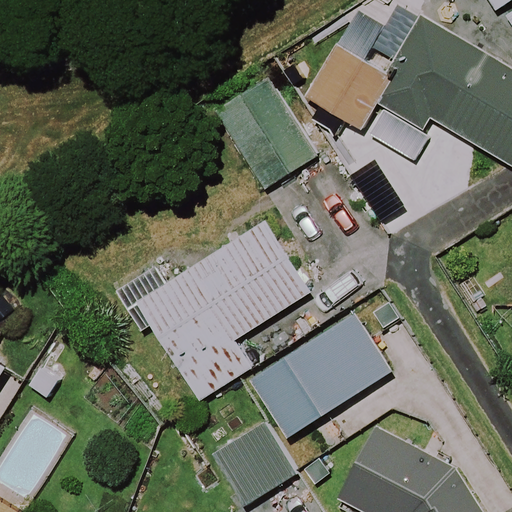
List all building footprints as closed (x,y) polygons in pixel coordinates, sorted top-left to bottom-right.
[(511,0),(483,0),(493,13),(499,10),(511,29),(511,0)] [(389,74),(373,110),(423,134),(427,125),(511,165),(511,74),(412,27),(389,74)] [(373,110),(389,74),(324,44),(298,107),(360,137),(373,110)] [(311,163),(268,90),(218,119),(261,192),(311,163)] [(309,294),(264,225),(135,309),(197,405),(251,369),(234,343),(309,294)] [(289,481),(244,406),(195,435),(240,511),(289,481)] [(66,438),(22,413),(0,451),(0,493),(25,508),(66,438)] [(471,511),(446,471),(365,429),(346,466),(345,465),(328,498),(354,511),(471,511)]
